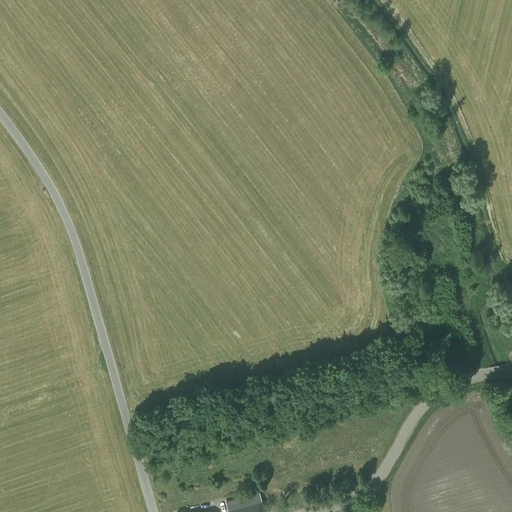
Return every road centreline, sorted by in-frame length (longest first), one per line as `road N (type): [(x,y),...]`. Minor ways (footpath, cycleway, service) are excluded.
road 1 (unclassified): [(151,511),(76,245),(49,186),(0,113)]
road 2 (track): [(381,0),(447,94),(478,165),(498,259),(511,268)]
road 3 (tertiary): [(317,511),(373,483),(432,393),(511,367)]
